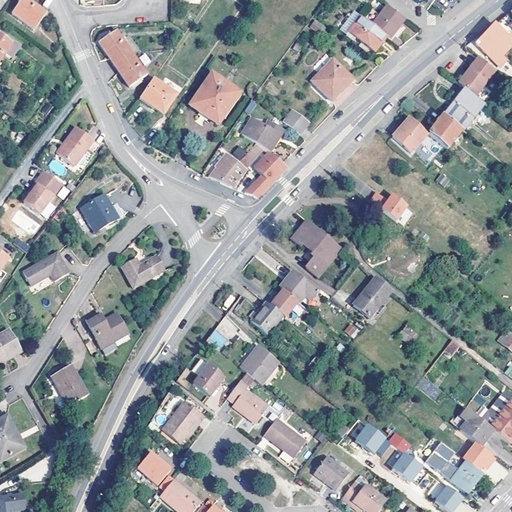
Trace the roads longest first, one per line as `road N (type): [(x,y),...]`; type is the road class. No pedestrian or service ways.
road 1 (secondary): [(207,267),(145,356),(72,511)]
road 2 (secondary): [(86,511),(122,427),(211,284)]
road 3 (residential): [(16,386),(101,260),(167,200)]
road 4 (secondary): [(254,236),(410,71)]
road 5 (secondary): [(410,71),(365,104),(251,217)]
road 6 (residential): [(126,149),(69,25)]
